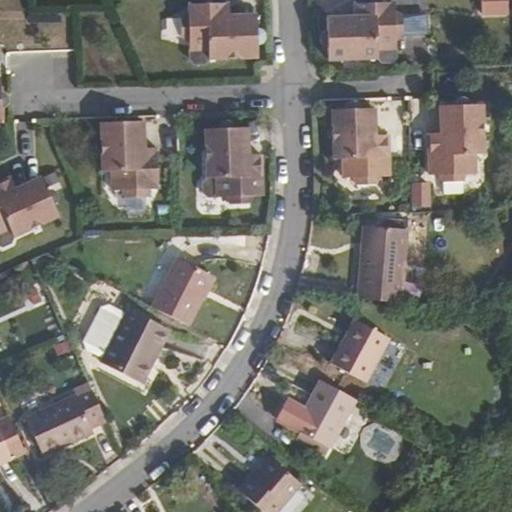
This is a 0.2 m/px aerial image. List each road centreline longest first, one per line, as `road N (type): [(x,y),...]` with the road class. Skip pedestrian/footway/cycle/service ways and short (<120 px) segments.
road 1 (residential): [(294,96),(297,204),(264,326),(187,431),(92,511)]
road 2 (residential): [(294,96),(42,103)]
